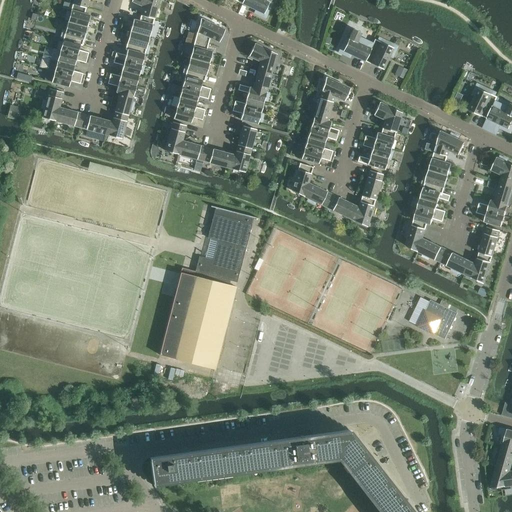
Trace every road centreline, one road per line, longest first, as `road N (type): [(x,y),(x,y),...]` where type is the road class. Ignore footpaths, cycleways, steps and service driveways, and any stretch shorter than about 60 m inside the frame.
road 1 (residential): [(153,504),(127,467),(136,450),(265,432),(287,421),(371,418),(423,511)]
road 2 (residential): [(366,80),(241,21)]
road 3 (residential): [(481,133),(366,80)]
